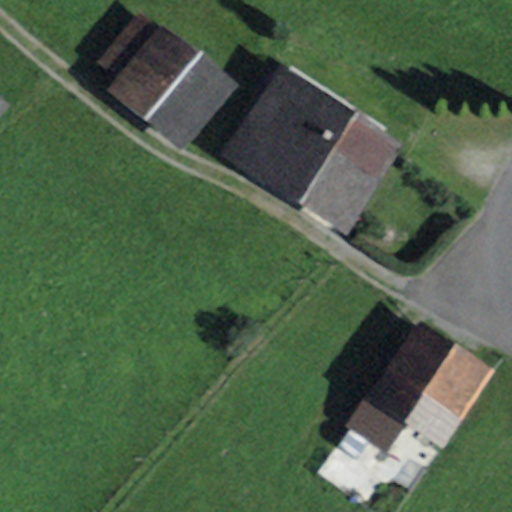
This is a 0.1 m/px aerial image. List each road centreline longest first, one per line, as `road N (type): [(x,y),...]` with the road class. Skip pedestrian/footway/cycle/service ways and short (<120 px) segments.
road 1 (track): [(0,17),(170,151),(254,190),(399,284),(462,302)]
road 2 (residential): [(511,198),(462,302),(511,340)]
